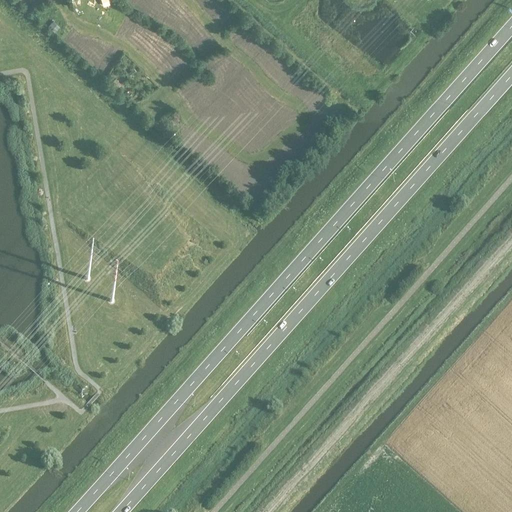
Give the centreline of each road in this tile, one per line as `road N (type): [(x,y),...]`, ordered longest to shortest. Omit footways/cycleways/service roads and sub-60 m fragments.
road 1 (trunk): [(511,25),(77,511)]
road 2 (trunk): [(120,511),(511,74)]
road 3 (track): [(187,0),(275,92),(298,102),(303,121),(261,156),(245,157),(187,120),(151,69),(70,15)]
